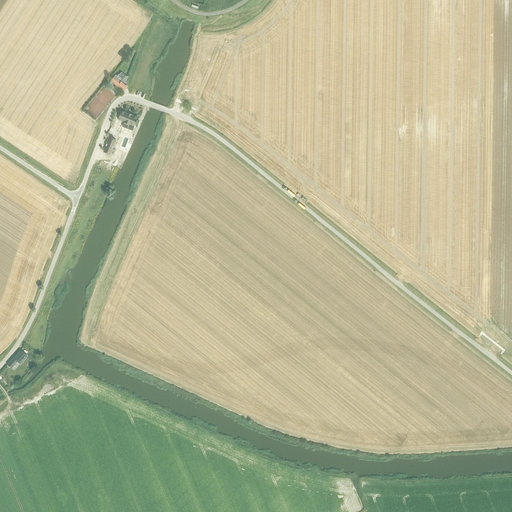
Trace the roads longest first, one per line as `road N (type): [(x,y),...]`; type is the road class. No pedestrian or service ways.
road 1 (unclassified): [(511,373),(212,133),(150,104)]
road 2 (unclassified): [(0,366),(27,327),(78,197)]
road 3 (unclassified): [(78,197),(115,103),(131,97),(150,104)]
